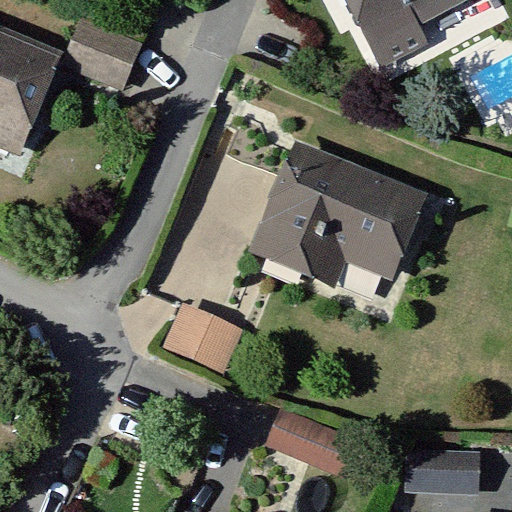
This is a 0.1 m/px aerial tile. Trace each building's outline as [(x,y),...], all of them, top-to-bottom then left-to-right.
[(324,0),(354,58),(468,0),(324,0)] [(128,86),(148,40),(89,15),(69,61),(128,86)] [(51,61),(0,39),(0,157),(9,161),(51,61)] [(419,199),(289,148),(246,257),(336,292),(345,267),(386,283),(419,199)] [(188,300),(170,343),(236,369),(253,326),(188,300)] [(290,401),(273,440),(337,466),(353,428),(290,401)] [(487,489),(488,446),(415,443),(414,486),(487,489)]
